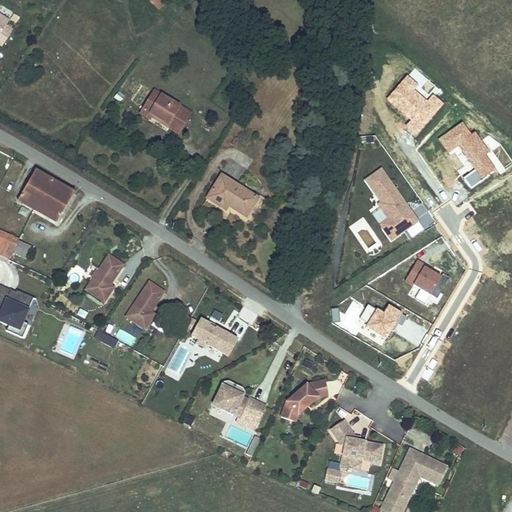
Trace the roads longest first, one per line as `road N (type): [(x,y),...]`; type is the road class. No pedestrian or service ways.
road 1 (unclassified): [(291,318),(0,138)]
road 2 (unclassified): [(334,0),(291,318)]
road 3 (unclassified): [(511,457),(389,385)]
